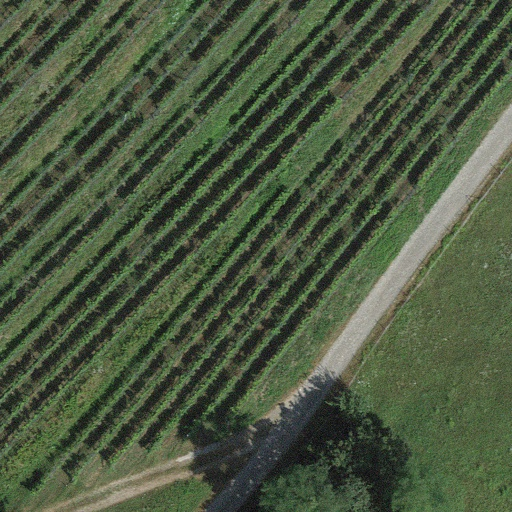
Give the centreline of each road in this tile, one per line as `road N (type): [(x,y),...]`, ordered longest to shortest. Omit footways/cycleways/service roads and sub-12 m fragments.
road 1 (track): [(214,511),(511,127)]
road 2 (track): [(62,511),(271,444)]
